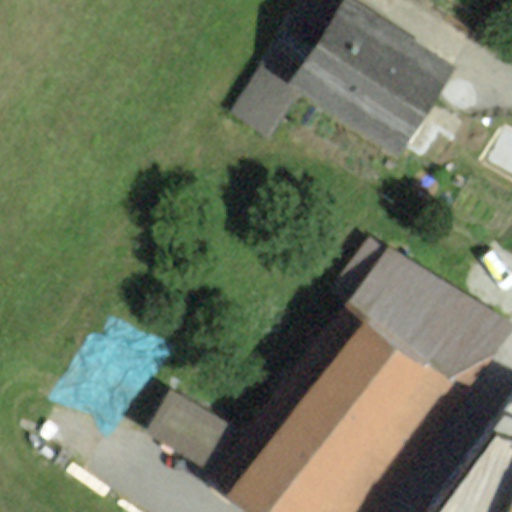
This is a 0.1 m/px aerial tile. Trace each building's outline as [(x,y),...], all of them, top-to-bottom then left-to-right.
[(461,65),(353,0),(347,0),(290,95),(402,162),(461,65)] [(367,223),(326,283),(347,298),(389,237),(367,223)] [(347,305),(359,314),(230,483),(267,511),(362,511),(505,326),(395,242),(347,305)] [(129,424),(154,366),(84,336),(59,395),(129,424)] [(150,431),(204,462),(241,399),(187,368),(150,431)] [(511,511),(511,391),(418,511),(511,511)]
